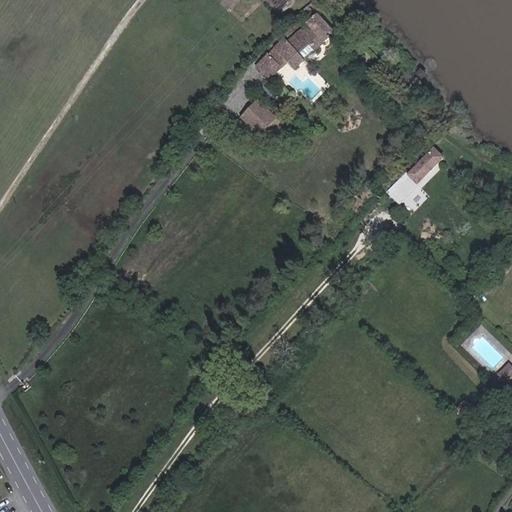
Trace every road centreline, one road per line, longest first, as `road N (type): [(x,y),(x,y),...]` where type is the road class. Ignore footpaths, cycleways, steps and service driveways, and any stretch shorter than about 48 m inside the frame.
road 1 (unknown): [(159,511),(246,392),(375,258)]
road 2 (unknown): [(0,220),(156,0)]
